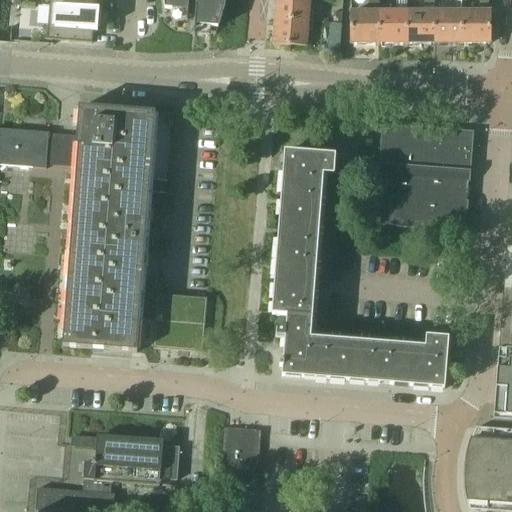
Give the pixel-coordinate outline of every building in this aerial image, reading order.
[(49,0),(49,7),(94,11),(95,0),(97,0),(100,0),(99,0),(49,0)] [(195,26),(217,28),(222,14),(225,0),(162,0),(164,10),(186,11),(186,14),(187,15),(188,2),(196,3),(194,29),(195,29),(195,26)] [(276,0),(275,21),(312,23),(312,12),(308,11),(309,0),(276,0)] [(350,13),(350,45),(378,45),(378,13),(378,0),(367,0),(368,13),(350,13)] [(395,0),(395,13),(406,13),(405,0),(395,0)] [(433,0),(422,0),(423,8),(423,13),(433,13),(433,8),(433,0)] [(92,44),(93,33),(97,33),(99,11),(94,11),(49,7),(46,41),(92,44)] [(333,13),(332,24),(341,25),(341,14),(333,13)] [(378,13),(378,45),(406,45),(406,13),(395,13),(378,13)] [(423,13),(406,13),(406,45),(434,45),(434,13),(433,13),(423,13)] [(434,13),(434,45),(461,45),(461,13),(434,13)] [(490,13),(461,13),(461,45),(490,45),(490,13)] [(273,45),(293,47),(306,47),(307,33),(311,32),(312,23),(275,21),(273,45)] [(341,25),(332,24),(328,24),(327,51),(339,52),(341,25)] [(0,130),(0,165),(2,166),(2,164),(30,166),(31,166),(31,169),(46,170),(46,165),(75,167),(74,174),(77,175),(77,176),(77,185),(73,185),(72,201),(76,201),(75,211),(71,211),(70,228),(74,229),(73,239),(69,239),(68,256),(72,256),(71,267),(67,266),(66,284),(69,284),(69,293),(65,293),(64,310),(68,311),(67,321),(63,320),(62,349),(90,351),(104,351),(136,353),(137,344),(147,345),(153,345),(153,350),(158,351),(168,351),(171,352),(202,354),(205,327),(207,301),(207,300),(206,300),(184,298),(166,297),(157,296),(154,322),(154,323),(139,322),(149,168),(147,168),(148,158),(151,158),(152,141),(149,141),(150,130),(153,131),(155,115),(116,112),(78,109),(75,144),(67,143),(67,135),(57,134),(56,134),(55,142),(47,142),(48,134),(4,130),(0,130)] [(462,233),(470,136),(383,128),(375,226),(433,230),(462,233)] [(285,318),(283,341),(282,364),(279,364),(278,369),(281,370),(281,379),(443,391),(447,341),(425,339),(424,350),(309,341),(310,334),(322,176),(332,177),(333,158),(283,154),(283,157),(288,158),(287,172),(282,172),(280,201),(285,202),(284,216),(279,216),(279,221),(284,222),(283,236),(277,235),(275,266),(280,266),(279,280),(274,280),(274,286),(279,286),(278,300),(273,299),(271,317),(285,318)] [(511,248),(506,248),(503,290),(511,290),(511,248)] [(511,290),(503,290),(500,319),(511,320),(511,290)] [(511,320),(500,319),(498,349),(503,349),(506,349),(511,349),(511,320)] [(498,349),(492,420),(511,421),(511,349),(506,349),(503,349),(498,349)] [(466,502),(469,511),(477,511),(511,511),(511,431),(475,429),(471,438),(468,446),(466,456),(464,465),(464,474),(464,484),(465,493),(466,502)] [(223,430),(220,484),(220,486),(255,488),(256,476),(262,477),(264,458),(257,457),(259,433),(223,430)] [(113,511),(114,496),(110,496),(111,484),(115,484),(160,487),(160,481),(177,482),(179,449),(162,448),(163,443),(97,438),(95,461),(91,461),(91,465),(84,465),(82,494),(37,490),(35,511),(113,511)]
